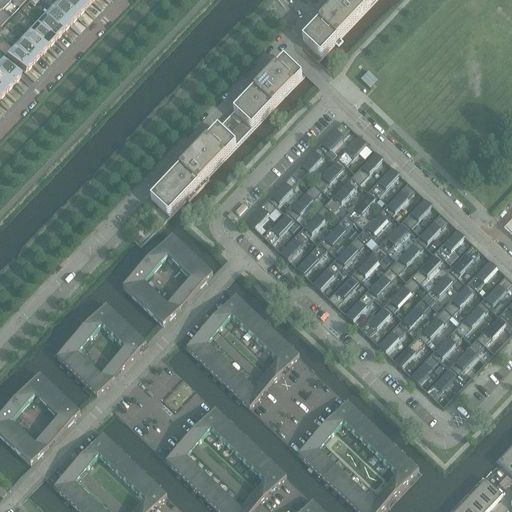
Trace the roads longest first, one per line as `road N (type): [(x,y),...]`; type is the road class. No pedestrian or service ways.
road 1 (residential): [(0,342),(282,46)]
road 2 (residential): [(511,380),(453,441),(436,442),(243,257)]
road 3 (residential): [(511,265),(334,95)]
road 4 (residential): [(243,257),(214,218),(334,95)]
road 5 (residential): [(190,312),(328,442)]
road 6 (residential): [(125,382),(261,511)]
road 7 (residential): [(0,126),(122,0)]
